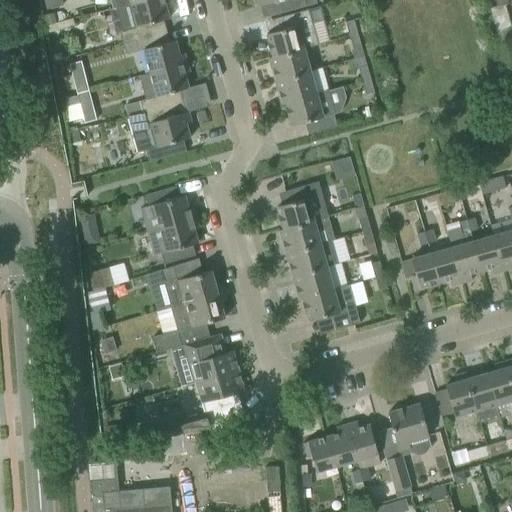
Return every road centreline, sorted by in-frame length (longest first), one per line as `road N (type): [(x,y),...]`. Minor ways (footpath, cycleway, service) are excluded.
road 1 (residential): [(280,375),(267,360),(220,195),(248,148),(210,0)]
road 2 (secondary): [(41,511),(22,260),(4,224)]
road 3 (residential): [(511,316),(280,375)]
road 4 (residential): [(280,375),(260,451),(186,459),(190,511)]
road 5 (unclassified): [(4,224),(15,150),(0,78)]
